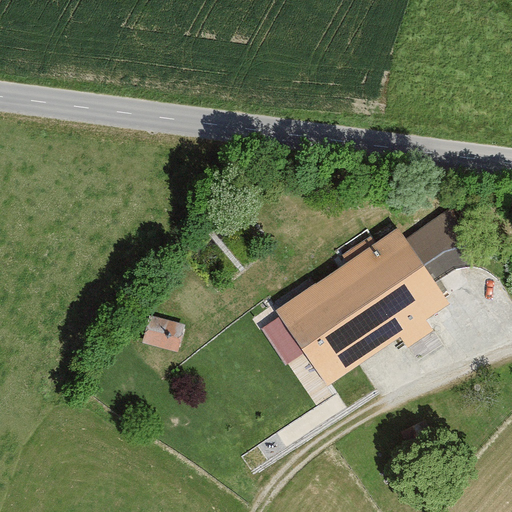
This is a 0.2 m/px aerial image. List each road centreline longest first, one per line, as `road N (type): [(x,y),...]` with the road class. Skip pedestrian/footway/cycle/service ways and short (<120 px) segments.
road 1 (unclassified): [(511,166),(0,95)]
road 2 (track): [(247,511),(310,435),(384,411)]
road 3 (track): [(511,348),(384,411)]
